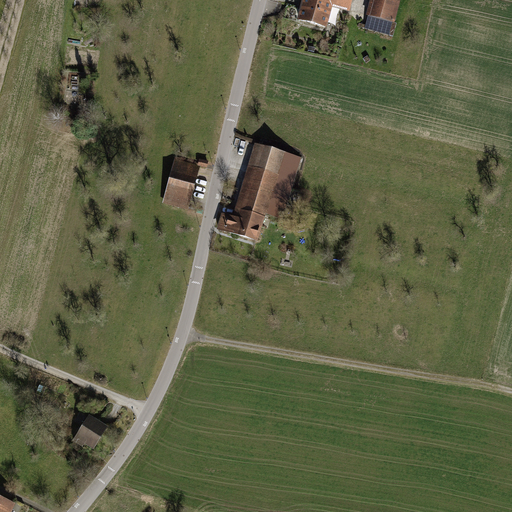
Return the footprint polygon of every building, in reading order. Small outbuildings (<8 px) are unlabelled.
[(350,0),(306,0),(304,10),(288,6),(285,18),(300,23),(301,21),(326,27),(331,6),(348,10),(350,0)] [(397,0),(374,0),(370,16),(392,22),(397,0)] [(299,160),(255,147),(235,217),(223,214),(217,235),(261,247),(269,218),(281,222),(299,160)] [(200,170),(177,164),(165,205),(188,212),(200,170)] [(110,431),(90,417),(73,441),(93,455),(110,431)] [(9,511),(13,505),(0,498),(0,511),(9,511)]
